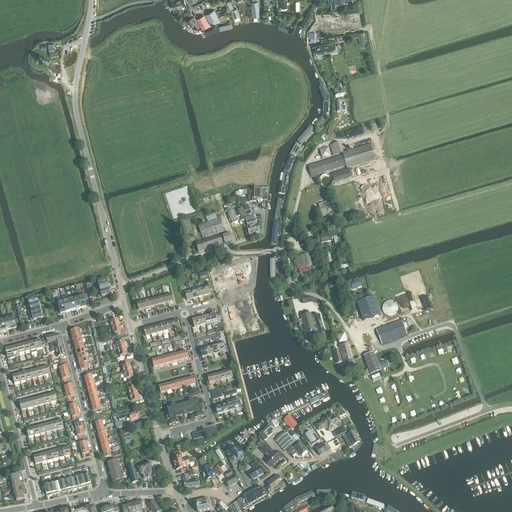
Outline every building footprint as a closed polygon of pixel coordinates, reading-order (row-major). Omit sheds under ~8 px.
[(175,0),(170,2),(173,10),(174,13),(180,11),(179,8),(186,5),(184,0),(175,0)] [(279,0),(281,8),(288,8),(286,0),(279,0)] [(313,14),(319,0),(318,0),(314,0),(309,12),(313,14)] [(222,16),(231,12),(228,6),(219,11),(222,16)] [(234,19),(240,17),(237,8),(231,10),(234,19)] [(214,10),(205,15),(210,23),(212,22),(215,21),(219,19),(214,10)] [(301,27),(305,29),(312,16),(308,14),(301,27)] [(204,15),(197,19),(202,29),(209,26),(208,24),(209,24),(204,15)] [(195,30),(200,27),(194,16),(187,19),(190,26),(192,25),(195,30)] [(289,35),(291,31),(279,26),(277,30),(289,35)] [(220,32),(218,27),(202,34),(203,38),(220,32)] [(359,37),(361,45),(365,44),(363,31),(337,37),(338,41),(345,39),(359,37)] [(337,51),(335,42),(327,44),(324,45),(326,54),(329,53),(337,51)] [(54,49),(53,44),(48,44),(49,48),(50,50),(49,50),(50,57),(58,56),(57,51),(55,51),(55,49),(54,49)] [(313,47),(314,56),(322,54),(326,54),(324,45),(320,45),(313,47)] [(35,60),(41,64),(45,58),(39,54),(35,60)] [(318,87),(324,101),(328,100),(322,86),(318,87)] [(314,126),(317,128),(326,117),(323,115),(314,126)] [(298,142),(303,146),(316,130),(311,126),(298,142)] [(290,155),(295,158),(302,147),(297,144),(290,155)] [(308,166),(311,176),(346,166),(347,169),(376,160),(371,144),(343,152),(343,153),(342,153),(343,156),(308,166)] [(283,172),(289,174),(294,160),(288,158),(283,172)] [(279,195),(285,196),(290,176),(283,174),(279,195)] [(256,199),(262,200),(263,190),(255,189),(254,192),(250,192),(250,202),(256,203),(256,199)] [(275,217),(281,218),(284,201),(279,200),(275,217)] [(323,216),(333,214),(329,202),(320,205),(323,216)] [(244,212),(250,210),(249,206),(247,206),(246,203),(242,204),(243,207),(244,212)] [(231,220),(232,224),(238,221),(236,217),(240,215),(238,209),(234,210),(233,209),(236,208),(236,205),(233,206),(225,209),(226,212),(229,211),(229,212),(228,212),(229,214),(227,215),(229,220),(231,220)] [(208,222),(217,218),(215,213),(206,217),(208,222)] [(249,235),(260,232),(258,224),(257,224),(254,215),(246,218),(248,227),(247,227),(249,235)] [(183,236),(193,233),(188,219),(178,223),(183,236)] [(203,239),(224,232),(219,219),(198,226),(203,239)] [(272,244),(278,245),(280,222),(274,222),(272,244)] [(225,244),(232,242),(230,233),(223,236),(225,244)] [(199,252),(223,244),(220,235),(196,243),(199,252)] [(312,265),(309,253),(295,257),(298,269),(312,265)] [(195,269),(206,265),(204,257),(193,261),(195,269)] [(244,258),(230,261),(232,268),(238,266),(238,269),(247,267),(244,258)] [(310,266),(299,269),(301,275),(311,272),(310,266)] [(241,271),(228,274),(230,281),(234,280),(234,283),(244,280),(241,271)] [(353,290),(362,287),(360,281),(359,281),(358,279),(354,280),(354,283),(351,284),(348,285),(350,290),(352,289),(353,290)] [(208,285),(202,287),(203,288),(205,296),(213,294),(210,282),(207,283),(208,285)] [(244,284),(230,287),(232,294),(236,293),(237,296),(246,293),(244,284)] [(191,290),(193,299),(199,298),(196,288),(196,287),(190,289),(191,290)] [(197,288),(196,288),(199,298),(205,296),(203,288),(197,290),(197,288)] [(153,296),(154,299),(156,306),(162,304),(160,298),(156,299),(155,295),(154,292),(151,293),(152,296),(153,296)] [(25,298),(27,306),(29,306),(30,306),(38,303),(40,303),(40,301),(38,301),(37,298),(36,298),(35,295),(25,298)] [(87,307),(84,296),(79,297),(82,309),(87,307)] [(374,296),(357,302),(363,321),(381,315),(374,297),(374,296)] [(76,310),(82,309),(79,297),(73,299),(76,310)] [(245,297),(232,300),(234,307),(239,306),(240,308),(248,306),(245,297)] [(60,311),(61,314),(66,313),(63,301),(62,300),(62,299),(61,299),(57,300),(56,301),(56,302),(56,305),(55,305),(57,312),(60,311)] [(76,310),(73,299),(68,300),(71,311),(76,310)] [(66,313),(71,311),(68,300),(63,301),(66,313)] [(397,307),(397,306),(397,304),(396,303),(395,302),(394,301),(393,300),(392,300),(390,300),(388,300),(387,300),(386,301),(384,302),(384,303),(383,304),(382,306),(382,307),(382,309),(382,310),(383,311),(384,312),(385,313),(387,314),(389,315),(390,315),(392,315),(393,314),(395,313),(396,312),(397,311),(397,309),(397,307)] [(31,311),(28,311),(30,316),(41,313),(43,313),(41,308),(31,311)] [(42,316),(41,313),(30,316),(31,321),(44,318),(43,316),(42,316)] [(216,314),(210,315),(212,323),(220,321),(218,314),(216,315),(216,314)] [(320,336),(325,334),(319,314),(314,316),(314,317),(312,317),(311,314),(301,316),(308,341),(318,338),(316,333),(319,332),(320,336)] [(212,323),(210,315),(204,317),(206,325),(207,327),(213,325),(212,323)] [(244,323),(241,324),(244,331),(253,329),(252,324),(253,323),(252,319),(251,319),(250,316),(243,317),(244,323)] [(14,317),(9,318),(12,330),(17,328),(14,317)] [(6,331),(12,330),(9,318),(3,320),(6,331)] [(111,321),(112,328),(120,326),(118,319),(111,321)] [(232,325),(229,325),(231,335),(241,332),(237,319),(231,321),(232,325)] [(402,320),(376,330),(382,344),(407,334),(402,320)] [(122,332),(120,326),(112,328),(114,334),(122,332)] [(48,344),(50,343),(59,341),(60,340),(58,334),(46,337),(48,344)] [(41,341),(41,340),(35,341),(37,351),(43,349),(43,348),(45,347),(44,342),(43,340),(41,341)] [(37,351),(35,341),(29,343),(31,351),(31,354),(37,352),(37,351)] [(59,341),(50,343),(52,349),(61,347),(60,341),(59,341)] [(117,344),(118,350),(126,348),(124,342),(117,344)] [(223,342),(217,343),(220,353),(226,352),(223,342)] [(31,351),(29,343),(23,344),(25,352),(31,351)] [(217,343),(211,345),(214,355),(220,353),(217,343)] [(346,372),(355,369),(348,344),(339,347),(346,372)] [(205,346),(206,348),(208,356),(214,355),(211,345),(212,347),(206,348),(206,346),(205,346)] [(17,346),(11,347),(14,357),(20,356),(19,354),(17,346)] [(200,350),(202,358),(208,356),(206,348),(205,346),(200,348),(200,350)] [(10,358),(14,357),(11,347),(5,349),(8,358),(8,359),(9,359),(11,359),(10,358)] [(62,347),(61,347),(52,349),(52,350),(51,350),(52,353),(55,352),(54,351),(56,351),(58,357),(64,356),(62,347)] [(127,355),(126,348),(118,350),(120,357),(127,355)] [(333,351),(337,364),(342,363),(338,349),(333,351)] [(364,356),(371,375),(381,371),(374,352),(364,356)] [(387,361),(386,361),(378,364),(381,370),(389,367),(387,361)] [(60,369),(61,374),(69,372),(67,366),(62,367),(61,364),(58,365),(54,366),(53,366),(54,370),(60,369)] [(130,364),(123,366),(124,371),(122,372),(122,373),(132,371),(130,364)] [(133,377),(132,371),(122,373),(122,374),(124,373),(126,379),(133,377)] [(70,378),(69,372),(61,374),(62,380),(63,383),(66,383),(65,379),(70,378)] [(86,383),(87,389),(95,387),(94,383),(97,382),(100,382),(100,380),(100,379),(96,380),(93,381),(86,383)] [(64,387),(66,393),(74,391),(72,385),(67,386),(66,383),(63,383),(64,387)] [(129,389),(130,395),(138,393),(136,387),(129,389)] [(75,397),(74,391),(66,393),(67,398),(68,402),(71,401),(70,398),(75,397)] [(96,392),(89,394),(90,400),(98,398),(97,395),(100,394),(103,393),(103,391),(99,392),(96,392)] [(139,400),(138,393),(130,395),(132,402),(139,400)] [(320,400),(324,398),(322,395),(319,396),(318,396),(311,400),(310,401),(311,404),(320,400)] [(239,399),(233,401),(235,410),(236,410),(237,411),(239,410),(239,409),(241,408),(239,399)] [(168,422),(169,426),(172,425),(172,426),(172,424),(175,423),(176,425),(176,424),(179,423),(177,418),(179,418),(183,417),(184,416),(185,418),(187,417),(187,416),(188,415),(192,414),(194,414),(195,419),(198,418),(198,419),(198,417),(201,416),(202,418),(202,417),(204,417),(203,413),(204,413),(203,409),(202,409),(201,405),(199,406),(198,405),(198,404),(198,402),(197,402),(197,400),(193,401),(189,402),(175,406),(175,405),(171,406),(172,407),(168,408),(168,410),(166,410),(167,413),(169,412),(169,414),(166,414),(167,418),(168,422)] [(70,406),(71,412),(78,410),(77,404),(72,405),(71,401),(68,402),(69,406),(70,406)] [(233,412),(234,411),(235,410),(233,401),(227,402),(229,412),(230,411),(231,412),(233,412)] [(221,404),(222,406),(224,413),(229,412),(227,402),(221,404)] [(215,406),(218,415),(224,413),(222,406),(221,404),(215,406)] [(73,419),(73,421),(76,420),(75,417),(80,416),(78,410),(71,412),(73,417),(72,417),(73,419)] [(139,419),(137,412),(129,415),(129,413),(118,416),(120,420),(127,418),(127,420),(130,419),(131,421),(139,419)] [(335,424),(340,421),(337,416),(335,417),(334,416),(333,417),(334,417),(332,418),(330,415),(323,419),(323,421),(316,425),(319,431),(325,428),(327,429),(329,431),(337,427),(335,424)] [(291,429),(297,424),(290,416),(284,420),(291,429)] [(82,423),(77,424),(76,420),(73,421),(74,425),(75,425),(76,430),(83,429),(82,423)] [(50,424),(52,432),(58,430),(56,422),(50,424)] [(50,424),(44,425),(46,433),(52,432),(50,424)] [(46,433),(44,425),(38,427),(40,435),(46,433)] [(104,427),(97,429),(99,435),(105,433),(104,430),(107,429),(107,428),(107,427),(104,427)] [(310,431),(305,435),(311,443),(312,444),(315,442),(316,441),(318,440),(316,438),(317,437),(319,436),(313,427),(310,430),(311,431),(310,431)] [(28,438),(34,436),(32,428),(26,430),(28,438)] [(265,440),(274,433),(269,428),(261,435),(265,440)] [(80,436),(85,434),(83,429),(76,430),(78,436),(74,437),(75,441),(78,440),(81,439),(80,436)] [(294,443),(298,439),(291,430),(286,433),(294,443)] [(352,430),(343,435),(343,437),(347,435),(353,446),(360,442),(353,431),(353,432),(352,430)] [(286,433),(285,432),(275,440),(285,452),(295,443),(294,443),(286,433)] [(82,443),(81,439),(78,440),(79,444),(80,444),(81,449),(88,447),(87,442),(82,443)] [(300,443),(289,452),(293,456),(297,453),(299,453),(301,456),(307,451),(300,443)] [(324,445),(316,449),(320,456),(328,451),(327,451),(331,449),(326,443),(324,445)] [(0,445),(0,448),(1,454),(2,458),(4,457),(12,455),(9,444),(6,445),(6,444),(0,445)] [(268,459),(266,461),(273,468),(273,467),(275,467),(276,466),(276,464),(277,462),(278,463),(282,458),(275,452),(274,453),(266,445),(261,450),(268,457),(268,459)] [(232,447),(232,446),(230,447),(229,449),(228,451),(228,453),(232,455),(230,459),(234,461),(236,458),(241,461),(244,457),(243,454),(232,447)] [(90,453),(88,447),(81,449),(83,455),(82,455),(83,459),(91,457),(90,453)] [(69,448),(63,449),(65,457),(71,456),(72,458),(74,458),(73,452),(70,453),(69,448)] [(224,459),(219,450),(215,452),(221,461),(224,459)] [(175,458),(173,459),(175,465),(189,461),(188,458),(182,460),(181,455),(179,451),(173,452),(174,457),(175,457),(175,458)] [(108,463),(109,469),(119,467),(117,461),(118,460),(108,463)] [(189,461),(175,465),(176,471),(181,469),(181,471),(182,474),(190,471),(189,469),(188,465),(190,464),(189,461)] [(224,474),(221,468),(224,466),(222,462),(218,465),(219,466),(215,469),(220,476),(224,474)] [(253,480),(263,474),(256,462),(252,465),(254,470),(248,473),(253,480)] [(148,479),(157,475),(151,463),(138,468),(142,475),(145,479),(147,478),(148,479)] [(207,466),(208,469),(201,472),(206,481),(208,481),(209,481),(210,479),(213,478),(213,477),(216,475),(211,464),(207,466)] [(134,465),(128,467),(132,484),(139,482),(134,465)] [(120,473),(119,467),(109,469),(111,476),(120,473)] [(84,474),(84,476),(87,486),(92,485),(89,473),(84,474)] [(122,480),(120,473),(111,476),(113,482),(114,482),(115,485),(124,482),(123,479),(122,480)] [(7,477),(2,478),(3,480),(7,479),(7,480),(11,479),(12,483),(20,481),(19,475),(11,477),(11,476),(7,477)] [(272,489),(280,484),(278,482),(281,480),(278,475),(267,483),(269,486),(266,488),(270,494),(274,491),(272,489)] [(185,489),(200,487),(199,480),(189,481),(187,476),(183,477),(183,479),(185,489)] [(225,481),(229,487),(238,482),(235,476),(225,481)] [(264,489),(263,490),(262,488),(239,500),(240,502),(238,503),(241,509),(243,508),(244,509),(248,506),(248,505),(267,494),(264,489)] [(338,496),(350,499),(352,493),(339,490),(338,496)] [(295,498),(298,503),(314,497),(312,491),(295,498)] [(351,498),(363,501),(365,495),(353,492),(351,498)] [(11,496),(8,497),(9,499),(12,498),(16,497),(17,501),(25,499),(23,493),(15,495),(11,495),(11,496)] [(382,509),(384,504),(368,498),(366,503),(382,509)] [(211,509),(216,508),(214,501),(210,502),(210,500),(196,503),(197,511),(200,511),(212,510),(211,509)] [(296,505),(293,501),(283,507),(286,511),(296,505)] [(140,502),(134,504),(136,511),(141,511),(142,511),(141,508),(143,507),(142,502),(140,503),(140,502)] [(154,502),(149,506),(152,511),(149,511),(159,511),(161,511),(154,502)]
